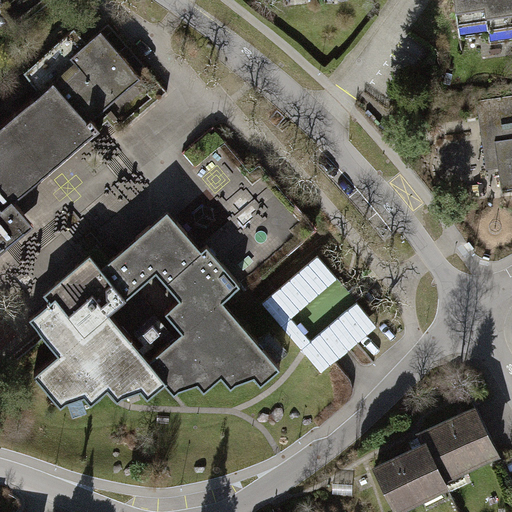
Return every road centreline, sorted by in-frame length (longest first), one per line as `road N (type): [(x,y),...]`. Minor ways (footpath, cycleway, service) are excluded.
road 1 (residential): [(168,0),(212,30),(365,179),(468,310)]
road 2 (residential): [(239,511),(349,445),(448,343),(468,310)]
